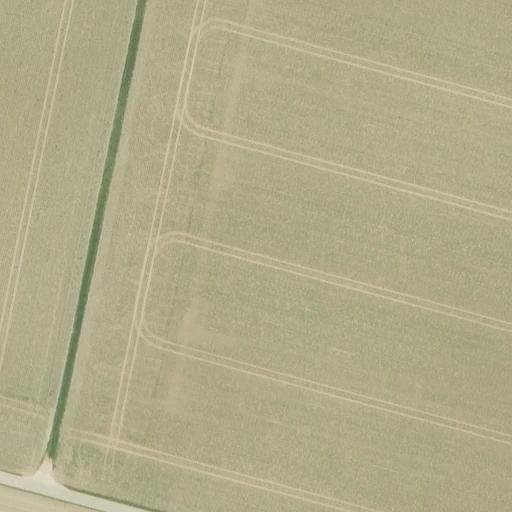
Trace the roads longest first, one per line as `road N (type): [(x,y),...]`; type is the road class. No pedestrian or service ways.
road 1 (track): [(43,488),(143,0)]
road 2 (track): [(0,476),(130,511)]
